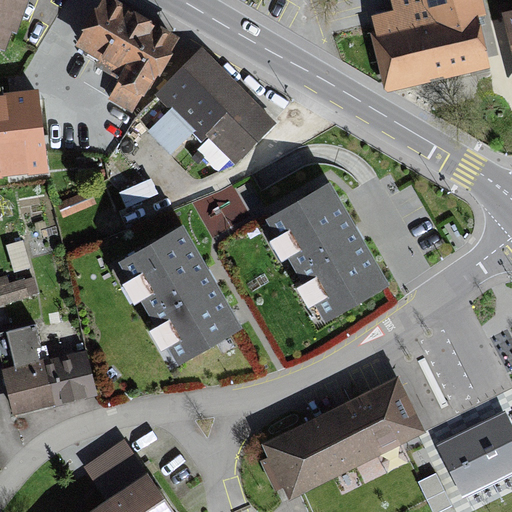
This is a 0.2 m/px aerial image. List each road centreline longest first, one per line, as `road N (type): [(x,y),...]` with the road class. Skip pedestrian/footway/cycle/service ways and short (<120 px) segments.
road 1 (residential): [(0,491),(16,469),(81,426),(291,383),(511,238)]
road 2 (primary): [(179,0),(511,199)]
